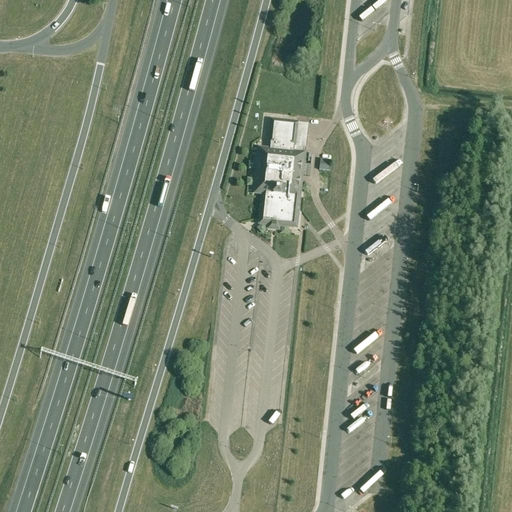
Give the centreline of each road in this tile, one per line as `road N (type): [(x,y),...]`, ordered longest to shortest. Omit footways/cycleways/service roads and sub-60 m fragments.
road 1 (motorway): [(170,0),(19,511)]
road 2 (motorway): [(65,511),(215,0)]
